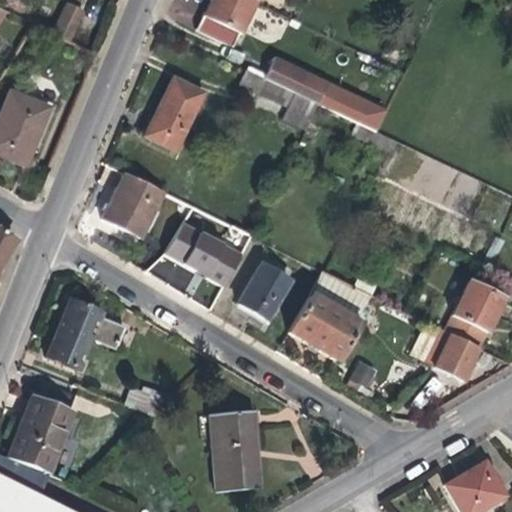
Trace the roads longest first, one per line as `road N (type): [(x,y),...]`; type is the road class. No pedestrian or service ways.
road 1 (residential): [(401,445),(36,226)]
road 2 (tertiary): [(36,226),(144,0)]
road 3 (residential): [(511,379),(401,445)]
